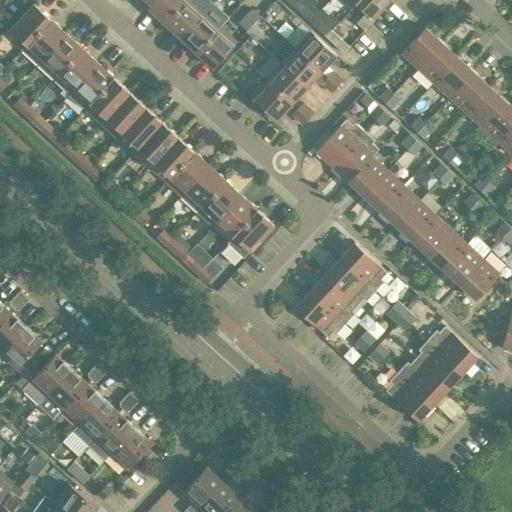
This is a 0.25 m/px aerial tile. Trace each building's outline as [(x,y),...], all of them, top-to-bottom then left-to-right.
[(138,0),(149,9),(157,0),(138,0)] [(157,0),(149,9),(164,23),(186,0),(157,0)] [(204,12),(191,0),(186,0),(164,23),(180,38),(204,12)] [(299,0),(293,7),(303,15),(309,9),(299,0)] [(358,0),(342,0),(352,9),(357,4),(356,3),(358,0)] [(358,0),(356,3),(357,4),(366,12),(356,22),(365,30),(375,19),(373,17),(389,0),(358,0)] [(26,44),(50,19),(33,3),(10,29),(25,44),(26,44)] [(180,38),(196,53),(220,27),(220,26),(227,18),(212,3),(204,12),(180,38)] [(67,34),(50,19),(26,44),(25,44),(21,49),(38,65),(67,34)] [(325,36),(331,30),(322,21),(316,27),(325,36)] [(220,27),(196,53),(213,68),(236,42),(220,27)] [(401,53),(417,68),(441,42),(424,27),(401,53)] [(331,30),(325,36),(343,53),(349,46),(331,30)] [(295,47),(321,71),(336,55),(310,31),(295,47)] [(38,65),(54,79),(82,48),(67,34),(38,65)] [(417,68),(433,82),(457,57),(441,42),(417,68)] [(317,83),(322,83),(331,92),(337,85),(327,76),(327,77),(321,71),(295,47),(281,63),(307,87),(313,79),(317,83)] [(54,79),(70,94),(98,63),(82,48),(54,79)] [(433,82),(449,97),(473,71),(457,57),(433,82)] [(114,78),(98,63),(70,94),(86,108),(114,78)] [(281,63),(267,78),(293,102),(307,87),(281,63)] [(332,71),(327,76),(337,85),(342,80),(332,71)] [(449,97),(465,112),(488,86),(473,71),(449,97)] [(130,92),(114,78),(86,108),(101,123),(130,92)] [(276,120),(293,102),(267,78),(250,96),(276,120)] [(465,112),(481,126),(504,100),(488,86),(465,112)] [(385,103),(393,94),(387,88),(378,97),(385,103)] [(146,107),(130,92),(101,123),(117,137),(146,107)] [(393,94),(385,103),(391,109),(400,99),(393,94)] [(23,113),(29,106),(19,98),(13,104),(23,113)] [(481,126),(496,141),(511,124),(511,107),(504,100),(481,126)] [(303,102),(298,107),(308,116),(313,112),(303,102)] [(375,120),(384,110),(377,104),(368,114),(375,120)] [(29,106),(23,113),(32,121),(38,115),(29,106)] [(162,122),(146,107),(117,137),(133,152),(162,122)] [(302,124),(308,116),(298,107),(292,114),(302,124)] [(384,110),(375,120),(381,125),(390,116),(384,110)] [(416,132),(425,123),(419,117),(410,126),(416,132)] [(315,151),(332,167),(364,131),(354,122),(352,124),(346,118),(315,151)] [(178,136),(162,122),(133,152),(150,167),(178,136)] [(425,123),(416,132),(423,138),(431,129),(425,123)] [(511,124),(496,141),(511,155),(511,124)] [(54,142),(60,136),(51,127),(45,133),(54,142)] [(332,167),(348,181),(371,155),(372,156),(378,149),(372,143),(374,140),(364,131),(332,167)] [(407,149),(415,139),(409,134),(400,143),(407,149)] [(54,142),(70,157),(76,150),(60,136),(54,142)] [(150,167),(166,182),(194,151),(178,136),(150,167)] [(415,139),(407,149),(413,155),(422,145),(415,139)] [(448,162),(457,152),(450,146),(442,156),(448,162)] [(70,157),(77,163),(86,171),(92,165),(76,150),(70,157)] [(166,182),(181,197),(210,166),(194,151),(166,182)] [(457,152),(448,162),(454,167),(463,158),(457,152)] [(348,181),(363,196),(387,170),(372,156),(371,155),(348,181)] [(438,178),(447,169),(441,163),(432,172),(438,178)] [(92,165),(86,171),(95,180),(101,173),(92,165)] [(181,197),(197,211),(225,180),(210,166),(181,197)] [(447,169),(438,178),(445,184),(453,175),(447,169)] [(403,185),(387,170),(363,196),(379,210),(403,185)] [(480,191),(488,181),(482,176),(473,185),(480,191)] [(108,180),(102,186),(118,201),(124,194),(108,180)] [(197,211),(213,226),(241,195),(225,180),(197,211)] [(488,181),(480,191),(486,197),(495,187),(488,181)] [(419,199),(403,185),(379,210),(395,225),(419,199)] [(470,207),(479,198),(473,192),(464,202),(470,207)] [(258,210),(241,195),(213,226),(229,241),(258,210)] [(479,198),(470,207),(476,213),(485,204),(479,198)] [(435,214),(419,199),(395,225),(411,240),(435,214)] [(134,216),(140,209),(130,200),(124,207),(134,216)] [(140,209),(134,216),(143,224),(149,217),(140,209)] [(258,210),(229,241),(227,243),(243,258),(274,225),(258,210)] [(451,228),(435,214),(411,240),(427,254),(451,228)] [(502,237),(510,227),(504,222),(496,231),(502,237)] [(511,228),(510,227),(502,237),(508,243),(511,238),(511,228)] [(467,243),(451,228),(427,254),(443,269),(467,243)] [(166,245),(172,238),(162,230),(156,236),(166,245)] [(173,239),(172,238),(166,245),(175,253),(181,246),(180,246),(185,241),(177,234),(173,239)] [(354,242),(339,258),(375,291),(384,281),(381,279),(387,272),(354,242)] [(482,258),(467,243),(443,269),(459,283),(482,258)] [(365,301),(375,291),(339,258),(324,274),(357,304),(363,299),(365,301)] [(499,273),(482,258),(459,283),(475,299),(499,273)] [(198,274),(204,268),(194,259),(188,265),(198,274)] [(204,268),(198,274),(207,282),(212,276),(204,268)] [(352,310),(357,304),(324,274),(310,290),(345,323),(354,313),(352,310)] [(19,290),(14,296),(23,305),(29,299),(19,290)] [(336,333),(345,323),(310,290),(295,306),(327,337),(333,330),(336,333)] [(19,309),(23,305),(14,296),(10,301),(10,305),(15,309),(19,309)] [(397,300),(391,307),(401,315),(406,309),(397,300)] [(0,320),(9,311),(0,302),(0,320)] [(401,315),(391,307),(386,313),(395,321),(401,315)] [(511,308),(501,348),(511,350),(511,308)] [(416,317),(406,309),(401,315),(410,324),(416,317)] [(0,352),(25,325),(9,311),(0,320),(0,352)] [(410,324),(401,315),(395,321),(404,330),(410,324)] [(0,352),(23,374),(31,365),(25,358),(41,340),(25,325),(0,352)] [(436,329),(427,339),(462,372),(477,356),(445,325),(439,332),(436,329)] [(360,336),(369,345),(375,338),(366,330),(360,336)] [(369,345),(360,336),(354,343),(363,351),(369,345)] [(420,352),(415,358),(448,388),(462,372),(427,339),(418,349),(420,352)] [(374,349),(383,357),(389,351),(379,343),(374,349)] [(383,357),(374,349),(368,355),(377,364),(383,357)] [(23,374),(29,380),(20,389),(37,404),(45,395),(46,395),(71,368),(55,353),(38,371),(31,365),(23,374)] [(407,361),(398,371),(433,404),(448,388),(415,358),(409,363),(407,361)] [(97,362),(92,367),(101,376),(106,371),(97,362)] [(97,381),(101,376),(92,367),(87,372),(88,377),(93,381),(97,381)] [(87,383),(71,368),(46,395),(61,410),(87,383)] [(418,420),(433,404),(398,371),(388,381),(391,383),(385,390),(418,420)] [(61,410),(77,424),(77,425),(103,397),(87,383),(61,410)] [(129,391),(123,397),(132,406),(138,400),(129,391)] [(119,412),(103,397),(77,425),(77,424),(71,430),(88,445),(119,412)] [(128,410),(132,406),(123,397),(119,402),(119,406),(124,411),(128,410)] [(134,427),(119,412),(88,445),(103,460),(109,454),(134,427)] [(151,442),(134,427),(109,454),(125,469),(151,442)] [(195,507),(221,479),(206,465),(200,471),(191,463),(171,484),(191,502),(183,510),(184,511),(191,511),(196,507),(195,507)] [(25,469),(20,476),(30,483),(35,477),(25,469)] [(0,471),(0,497),(13,482),(0,471)] [(25,489),(30,483),(20,476),(10,488),(19,496),(25,489)] [(196,507),(200,511),(220,511),(237,494),(221,479),(195,507),(196,507)] [(68,483),(55,501),(69,511),(93,511),(98,505),(68,483)] [(97,494),(103,499),(112,490),(106,484),(97,494)] [(69,511),(55,501),(45,494),(32,511),(69,511)] [(249,511),(253,509),(237,494),(220,511),(249,511)] [(154,511),(175,511),(167,500),(153,510),(154,511)]
